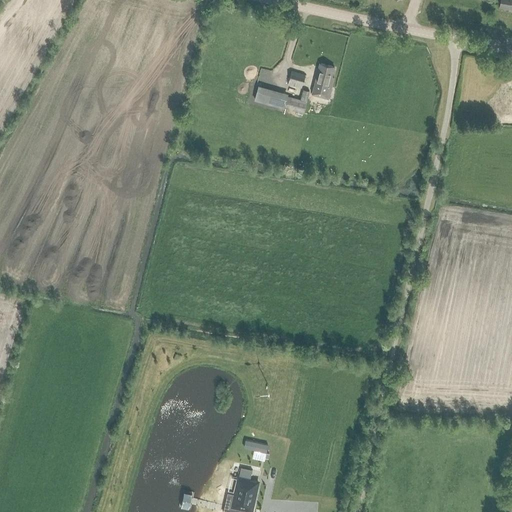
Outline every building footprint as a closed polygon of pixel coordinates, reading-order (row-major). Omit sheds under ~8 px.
[(511,0),(500,0),(499,7),(511,9),(511,0)] [(332,78),(335,67),(320,63),(312,95),(329,99),(334,78),(332,78)] [(305,75),(291,71),(288,84),(301,88),(305,75)] [(258,85),(254,100),(304,113),(310,91),(303,89),(300,99),(287,96),(288,93),(258,85)] [(258,449),(266,451),(271,430),(263,428),(258,449)] [(252,511),(260,480),(237,476),(230,508),(250,511),(252,511)]
